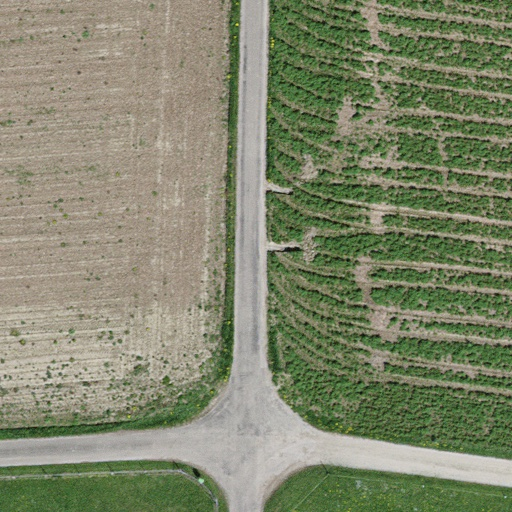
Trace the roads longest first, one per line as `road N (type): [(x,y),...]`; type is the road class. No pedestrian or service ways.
road 1 (unclassified): [(256,0),(247,437)]
road 2 (track): [(247,437),(511,471)]
road 3 (unclassified): [(0,452),(247,437)]
